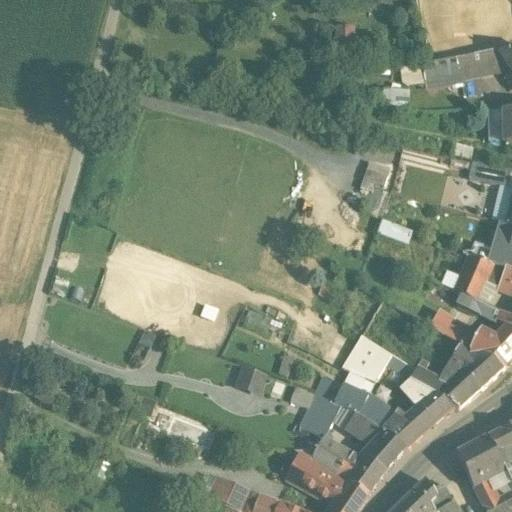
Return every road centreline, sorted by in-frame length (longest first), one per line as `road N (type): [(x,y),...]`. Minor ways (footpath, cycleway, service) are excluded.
road 1 (track): [(0,455),(119,0)]
road 2 (secondary): [(377,511),(414,467),(511,388)]
